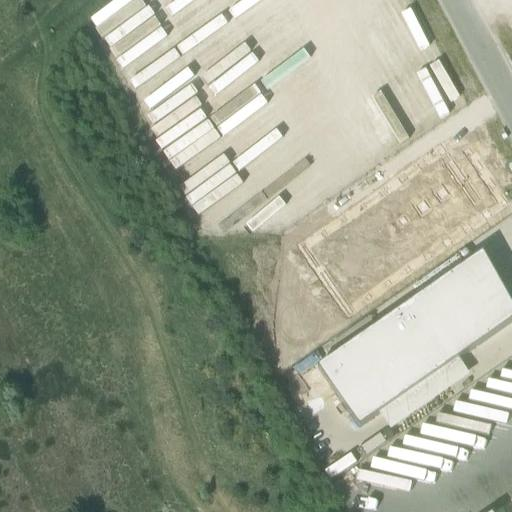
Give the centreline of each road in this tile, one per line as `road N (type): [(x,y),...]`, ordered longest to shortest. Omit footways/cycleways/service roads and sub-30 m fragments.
road 1 (track): [(236,511),(215,489),(169,358),(105,215),(40,104),(47,42),(31,0)]
road 2 (unclassified): [(456,0),(511,108)]
